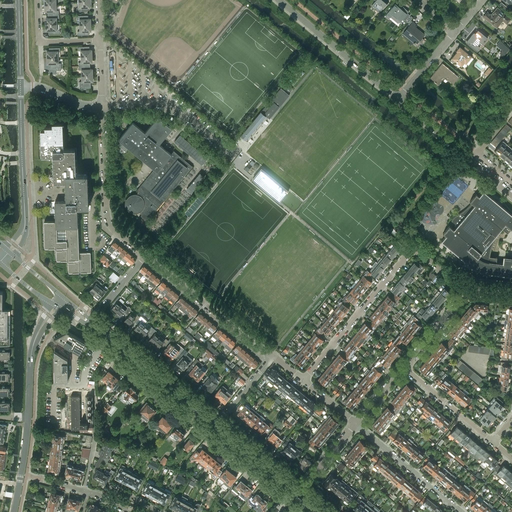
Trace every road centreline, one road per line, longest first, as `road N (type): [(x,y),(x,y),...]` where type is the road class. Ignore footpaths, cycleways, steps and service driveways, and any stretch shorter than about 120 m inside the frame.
road 1 (residential): [(302,379),(413,247),(468,293)]
road 2 (residential): [(146,255),(106,220),(102,105)]
road 3 (residential): [(272,354),(146,255)]
road 4 (residential): [(398,98),(279,0)]
road 5 (unclassified): [(102,105),(171,105),(234,155)]
road 6 (tertiary): [(24,226),(20,86)]
road 7 (residential): [(355,423),(461,511)]
road 8 (secondary): [(215,423),(111,338)]
